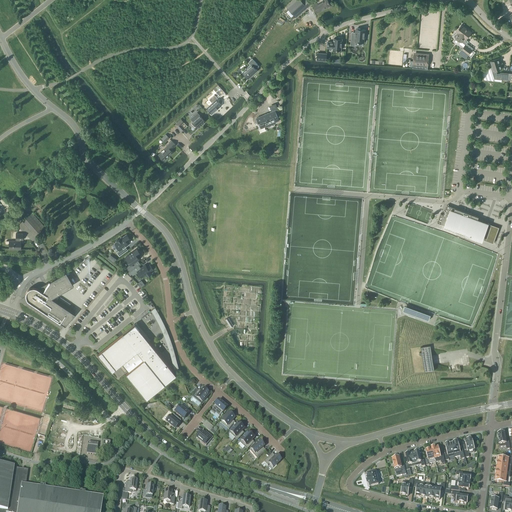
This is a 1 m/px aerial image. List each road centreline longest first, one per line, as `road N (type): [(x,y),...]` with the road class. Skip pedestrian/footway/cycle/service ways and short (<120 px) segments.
road 1 (unknown): [(150,218),(171,225),(226,355),(307,426),(511,390)]
road 2 (secondary): [(280,490),(172,450),(59,339)]
road 3 (residential): [(490,429),(385,454),(352,479),(361,493),(445,511)]
road 4 (unknown): [(0,12),(89,147),(125,166),(136,194),(129,200)]
road 5 (unclassified): [(252,102),(317,38),(443,0)]
road 6 (unclassified): [(125,224),(163,270),(169,320),(187,363),(217,393)]
road 7 (unclassified): [(125,224),(252,102)]
road 8 (residential): [(251,511),(121,475)]
road 9 (unclassified): [(20,283),(125,224)]
